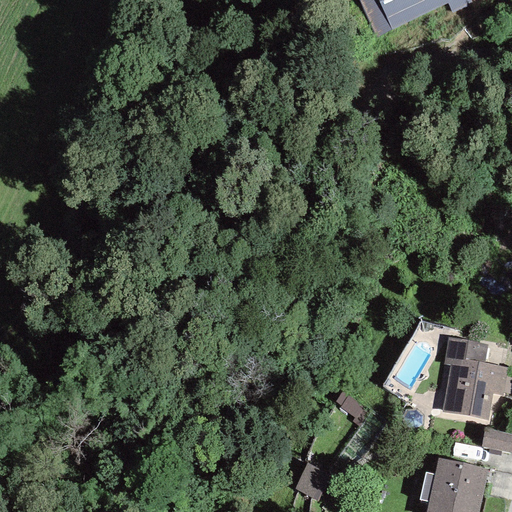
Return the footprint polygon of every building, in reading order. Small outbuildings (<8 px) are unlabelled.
[(358,0),(376,37),(446,4),(451,13),(470,3),(468,0),(358,0)] [(487,345),(448,338),(443,365),(449,366),(441,413),(487,421),(492,394),(502,396),(507,367),(484,363),(487,345)] [(511,440),(511,434),(484,429),(481,447),(510,452),(511,440)] [(477,511),(487,470),(438,458),(434,475),(427,502),(425,511),(477,511)] [(427,502),(434,475),(425,473),(419,500),(427,502)]
